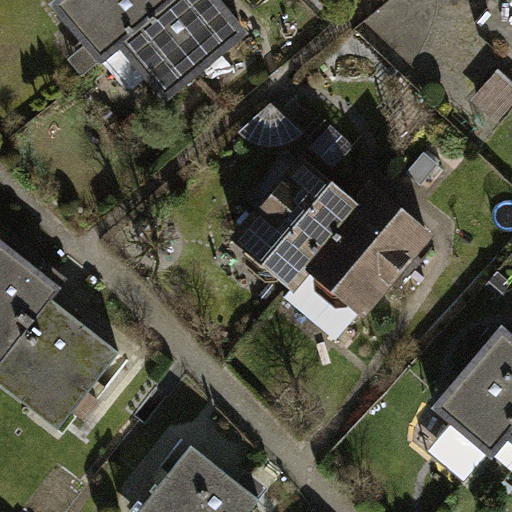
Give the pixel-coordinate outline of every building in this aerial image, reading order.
[(157,0),(72,0),(46,25),(94,75),(117,54),(165,8),(157,0)] [(167,106),(242,35),(208,0),(173,0),(165,8),(117,54),(167,106)] [(327,181),(256,248),(304,298),(327,277),(375,231),(327,181)] [(377,329),(452,258),(402,206),(375,231),(327,277),(377,329)] [(0,361),(4,364),(53,301),(61,291),(0,244),(0,361)] [(0,370),(0,384),(60,431),(119,356),(53,301),(4,364),(0,370)] [(511,337),(446,400),(494,450),(511,433),(511,337)] [(133,511),(251,511),(261,500),(188,443),(133,511)]
